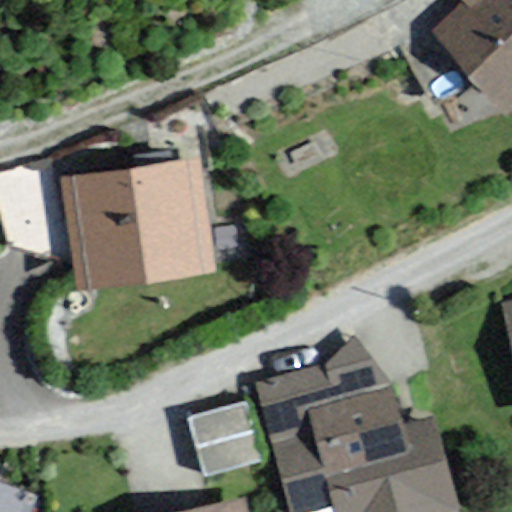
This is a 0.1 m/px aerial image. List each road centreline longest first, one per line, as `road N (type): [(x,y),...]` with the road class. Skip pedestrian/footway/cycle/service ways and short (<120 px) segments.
road 1 (residential): [(0,421),(62,424),(374,289),(511,214)]
road 2 (residential): [(333,0),(0,152)]
